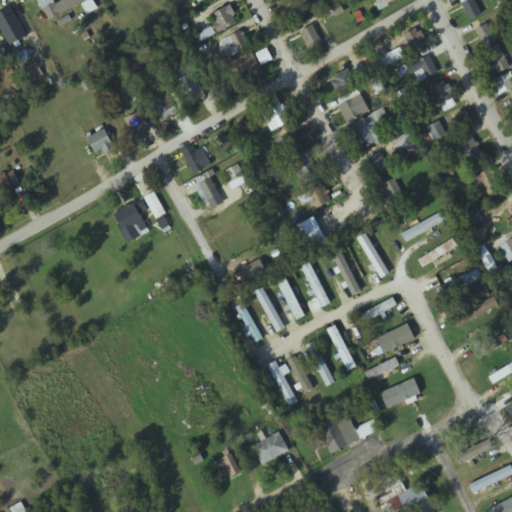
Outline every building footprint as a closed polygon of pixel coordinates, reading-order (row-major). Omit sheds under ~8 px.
[(37,0),(48,21),(90,1),(89,0),(37,0)] [(287,7),(296,22),(307,16),(298,0),(287,7)] [(374,0),(379,11),(399,3),(398,0),(374,0)] [(463,0),(462,1),(470,21),(490,13),(484,0),(463,0)] [(28,38),(12,8),(0,14),(0,29),(10,48),(28,38)] [(219,34),(237,26),(229,8),(211,16),(219,34)] [(476,32),(485,49),(497,43),(488,26),(476,32)] [(311,49),(322,42),(312,27),(301,34),(311,49)] [(414,53),(425,47),(416,30),(405,37),(414,53)] [(230,60),(249,48),(240,32),(221,44),(230,60)] [(486,53),(500,75),(511,67),(498,46),(486,53)] [(377,62),(382,71),(405,58),(400,49),(377,62)] [(241,79),(261,72),(254,55),(235,61),(241,79)] [(410,67),(416,84),(438,76),(432,58),(410,67)] [(27,74),(30,82),(41,78),(38,70),(27,74)] [(331,79),(339,96),(357,88),(349,71),(331,79)] [(186,102),(204,96),(196,75),(178,82),(186,102)] [(456,99),(446,83),(433,90),(443,107),(456,99)] [(370,113),(361,96),(339,108),(348,125),(370,113)] [(163,103),(165,107),(156,113),(163,124),(183,111),(173,97),(163,103)] [(272,133),(290,124),(281,106),(263,115),(272,133)] [(348,133),(364,154),(386,137),(378,127),(389,118),(381,108),(348,133)] [(151,131),(145,119),(129,127),(135,139),(151,131)] [(435,143),(447,136),(439,123),(427,130),(435,143)] [(96,157),(115,149),(106,131),(88,139),(96,157)] [(304,150),(295,134),(282,141),(290,157),(304,150)] [(409,157),(418,148),(405,135),(397,144),(409,157)] [(465,165),(482,156),(474,139),(456,148),(465,165)] [(206,149),(195,153),(194,148),(183,152),(192,176),(213,167),(206,149)] [(377,177),(392,169),(383,153),(369,160),(377,177)] [(318,176),(310,161),(299,167),(307,182),(318,176)] [(245,178),(239,166),(227,172),(233,184),(245,178)] [(470,182),(476,192),(483,187),(492,200),(504,192),(490,170),(470,182)] [(0,177),(0,198),(22,192),(17,173),(0,177)] [(209,203),(221,197),(212,179),(200,185),(209,203)] [(405,196),(396,180),(383,187),(393,204),(405,196)] [(305,197),(315,214),(333,203),(323,186),(305,197)] [(146,199),(152,215),(162,211),(156,195),(146,199)] [(127,245),(149,235),(136,205),(114,215),(127,245)] [(403,236),(408,244),(447,220),(442,213),(403,236)] [(458,247),(453,240),(420,263),(425,270),(458,247)] [(363,244),(380,282),(389,278),(371,241),(363,244)] [(333,255),(351,292),(359,288),(341,251),(333,255)] [(437,291),(441,301),(483,280),(478,270),(437,291)] [(306,318),(286,277),(276,281),(297,323),(306,318)] [(286,329),(263,290),(254,295),(278,334),(286,329)] [(398,308),(394,300),(358,319),(361,327),(398,308)] [(499,309),(496,300),(455,319),(458,327),(499,309)] [(255,345),(262,341),(244,307),(237,310),(255,345)] [(413,336),(408,327),(366,345),(370,354),(413,336)] [(327,332),(349,373),(357,369),(336,328),(327,332)] [(474,346),(477,357),(508,348),(505,337),(474,346)] [(307,348),(327,389),(336,385),(315,343),(307,348)] [(400,367),(396,359),(365,374),(369,382),(400,367)] [(511,366),(489,374),(492,384),(511,377),(511,366)] [(331,455),(382,431),(377,421),(355,431),(347,414),(318,428),(331,455)] [(253,448),(263,466),(290,453),(280,434),(253,448)] [(460,465),(495,449),(490,440),(456,456),(460,465)] [(240,475),(234,456),(216,462),(218,471),(227,467),(231,478),(240,475)] [(365,486),(373,501),(405,484),(397,469),(365,486)] [(468,485),(472,494),(511,478),(511,473),(510,469),(468,485)] [(423,486),(391,502),(396,511),(430,511),(435,510),(423,486)] [(511,511),(511,503),(493,511),(511,511)]
